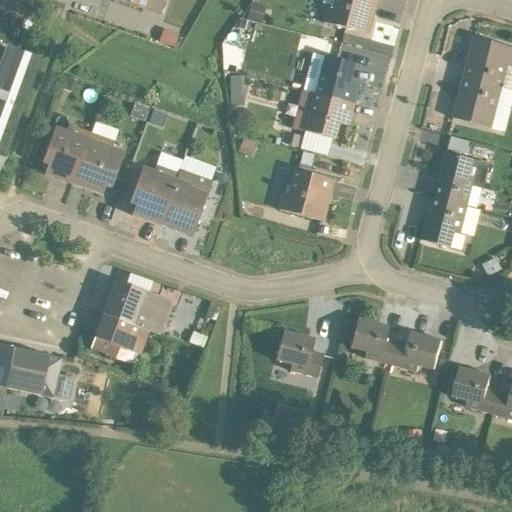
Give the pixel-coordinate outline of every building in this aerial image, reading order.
[(26,0),(1,0),(0,3),(0,10),(20,18),(26,0)] [(114,0),(159,15),(164,0),(114,0)] [(182,0),(179,0),(172,20),(191,27),(199,6),(182,0)] [(367,36),(376,0),(332,0),(331,6),(325,5),(321,23),(321,24),(367,36)] [(182,35),(163,24),(156,36),(175,47),(182,35)] [(511,92),(511,49),(473,40),(463,80),(511,92)] [(0,157),(35,62),(5,51),(0,64),(0,157)] [(353,66),(312,54),(302,93),(353,106),(359,84),(349,81),(353,66)] [(61,77),(57,88),(71,93),(75,82),(61,77)] [(242,78),(228,78),(229,105),(242,105),(242,78)] [(511,106),(511,92),(463,80),(452,120),(505,134),(511,106)] [(301,93),(291,129),(303,133),(299,149),(325,156),(329,140),(333,141),(337,125),(348,127),(353,106),(302,93),(301,93)] [(148,109),(133,104),(128,118),(143,124),(148,109)] [(152,111),(147,123),(160,129),(165,117),(152,111)] [(70,186),(98,197),(102,188),(107,190),(120,154),(109,150),(116,132),(93,124),(89,134),(70,186)] [(46,167),(43,176),(70,186),(89,134),(67,126),(64,132),(53,128),(40,165),(46,167)] [(242,140),(236,152),(247,158),(253,146),(242,140)] [(301,153),(296,170),(308,173),(313,156),(301,153)] [(159,228),(180,162),(158,154),(152,173),(141,169),(127,205),(132,208),(129,217),(159,228)] [(442,173),(436,200),(467,208),(473,188),(482,190),(488,167),(443,155),(439,172),(442,173)] [(159,228),(190,239),(210,182),(209,182),(213,169),(182,158),(180,162),(159,228)] [(281,193),(277,211),(322,223),(332,182),(293,171),(287,194),(281,193)] [(425,224),(421,242),(449,249),(454,233),(460,235),(465,236),(472,209),(467,208),(436,200),(429,225),(425,224)] [(170,303),(113,282),(100,316),(157,338),(158,338),(170,303)] [(139,357),(147,334),(100,316),(88,349),(88,350),(114,360),(118,350),(139,357)] [(387,327),(357,319),(349,349),(363,353),(362,360),(389,368),(395,343),(384,339),(387,327)] [(282,332),(274,362),(290,366),(288,373),(316,379),(322,355),(310,352),(313,340),(282,332)] [(395,343),(389,368),(417,374),(418,369),(433,372),(441,342),(410,333),(407,346),(395,343)] [(190,334),(187,344),(200,349),(204,339),(190,334)] [(0,410),(3,395),(4,390),(11,351),(0,348),(0,410)] [(11,351),(4,390),(51,400),(52,398),(67,402),(72,380),(57,376),(60,361),(11,351)] [(490,376),(459,369),(452,400),(466,403),(465,409),(492,416),(498,392),(487,389),(490,376)] [(511,387),(510,395),(498,392),(492,416),(511,421),(511,387)] [(19,399),(3,395),(0,410),(15,413),(19,399)] [(419,432),(401,432),(402,448),(419,448),(419,432)] [(474,445),(455,441),(451,455),(470,461),(474,445)]
